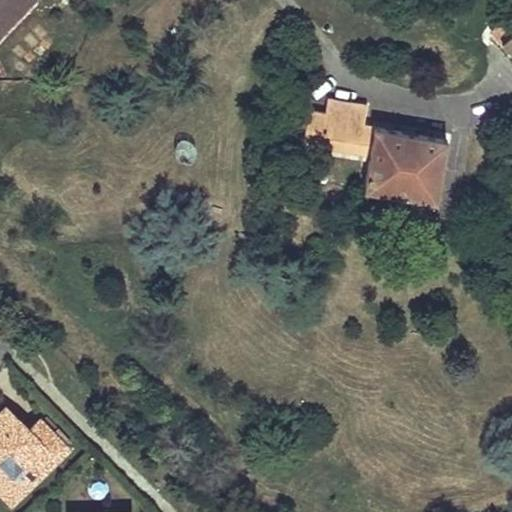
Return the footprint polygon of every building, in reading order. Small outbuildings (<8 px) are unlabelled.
[(34,0),(0,0),(0,32),(2,34),(34,0)] [(502,44),(511,33),(511,11),(491,33),(502,44)] [(511,33),(502,44),(511,53),(511,33)] [(365,105),(346,102),(327,98),(324,114),(307,111),(302,143),(368,154),(362,191),(435,203),(445,140),(362,125),(365,105)] [(0,457),(7,451),(35,480),(67,449),(37,418),(26,428),(5,407),(0,411),(0,457)] [(0,492),(11,504),(35,480),(7,451),(0,457),(0,492)]
